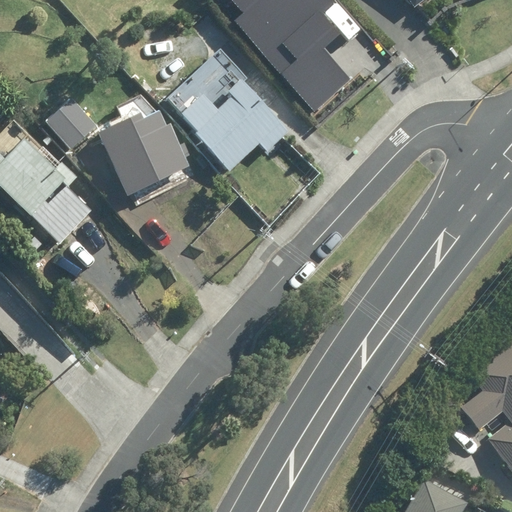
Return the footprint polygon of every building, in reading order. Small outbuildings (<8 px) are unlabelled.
[(235,21),(313,110),(350,79),(324,49),(343,33),(325,13),(337,2),(335,0),(229,0),(242,14),(235,21)] [(238,88),(226,100),(230,105),(215,119),(199,103),(180,121),(196,138),(193,140),(229,177),(257,150),(265,158),(287,138),(238,88)] [(46,126),(72,153),(96,131),(70,104),(46,126)] [(138,121),(97,141),(127,202),(188,172),(184,163),(188,160),(182,148),(177,150),(168,130),(163,133),(156,120),(141,127),(138,121)] [(91,213),(68,192),(74,187),(41,156),(34,163),(20,149),(1,169),(0,167),(0,198),(28,226),(32,222),(59,247),(91,213)] [(511,341),(468,375),(482,392),(460,409),(478,431),(501,413),(508,423),(484,442),(511,477),(511,341)] [(401,500),(394,511),(457,511),(463,502),(423,480),(409,505),(401,500)]
